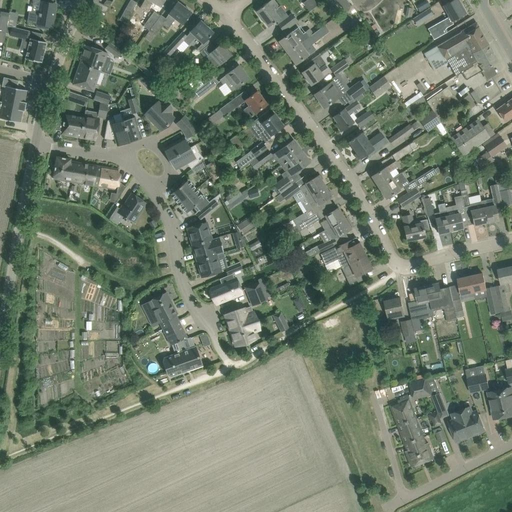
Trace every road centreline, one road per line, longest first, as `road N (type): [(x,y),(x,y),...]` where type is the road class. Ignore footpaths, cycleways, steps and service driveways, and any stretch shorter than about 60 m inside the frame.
road 1 (residential): [(227,15),(355,184),(401,265),(511,244)]
road 2 (residential): [(34,143),(101,153),(142,177),(170,224),(182,289),(232,367)]
road 3 (residential): [(511,445),(405,501),(376,400)]
road 4 (unclassified): [(0,336),(34,143)]
